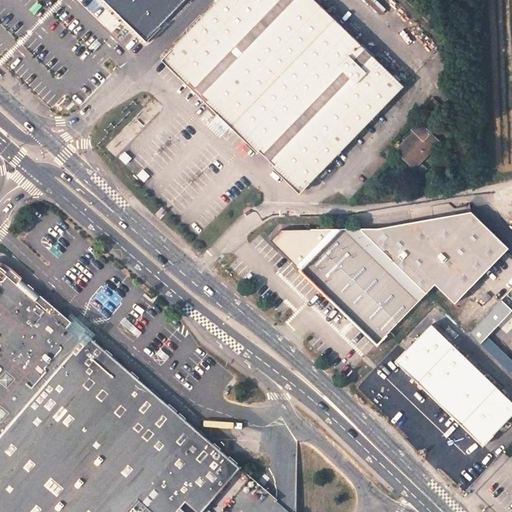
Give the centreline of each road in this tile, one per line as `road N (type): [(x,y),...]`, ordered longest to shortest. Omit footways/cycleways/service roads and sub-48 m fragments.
road 1 (primary): [(56,193),(425,511)]
road 2 (residential): [(511,185),(381,209),(291,202),(254,215),(193,273)]
road 3 (primary): [(450,511),(234,309)]
road 4 (unknown): [(353,0),(413,58),(425,91),(422,108),(334,197)]
road 5 (unclassified): [(234,309),(192,286),(51,168),(33,171)]
